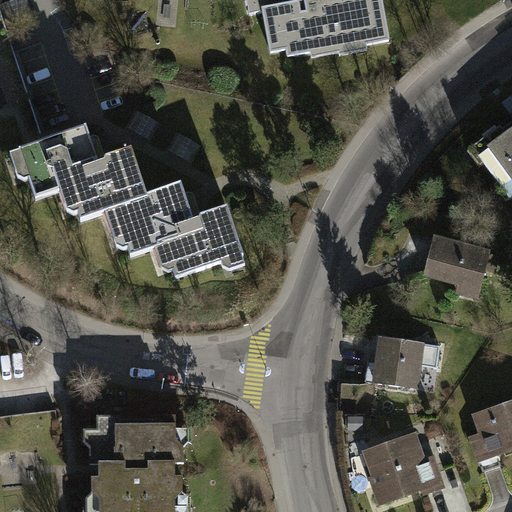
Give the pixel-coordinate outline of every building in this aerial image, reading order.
[(246,0),(249,16),(264,13),(271,53),(287,50),(288,57),(311,53),(311,59),(339,54),(340,56),(367,51),(366,46),(389,42),(381,0),(246,0)] [(161,123),(135,109),(126,126),(151,140),(161,123)] [(82,222),(116,211),(147,198),(132,152),(106,161),(105,165),(98,167),(96,158),(86,129),(20,152),(36,201),(71,190),(82,222)] [(202,146),(176,133),(167,150),(193,163),(202,146)] [(511,140),(487,159),(511,193),(511,140)] [(182,187),(147,198),(116,211),(132,258),(165,246),(177,279),(245,256),(228,209),(202,217),(200,222),(194,224),(192,218),(182,187)] [(491,255),(438,242),(429,282),(482,294),(491,255)] [(429,350),(382,344),(376,389),(422,396),(429,350)] [(511,407),(480,417),(492,459),(511,453),(511,407)] [(98,500),(98,509),(177,508),(177,499),(183,493),(183,478),(177,478),(176,464),(184,464),(183,448),(176,441),(176,417),(152,417),(152,421),(122,421),(122,417),(98,417),(98,442),(90,449),(91,465),(98,465),(98,478),(92,478),(92,494),(98,500)] [(361,431),(361,418),(349,418),(349,431),(361,431)] [(420,436),(364,454),(381,505),(436,486),(420,436)]
